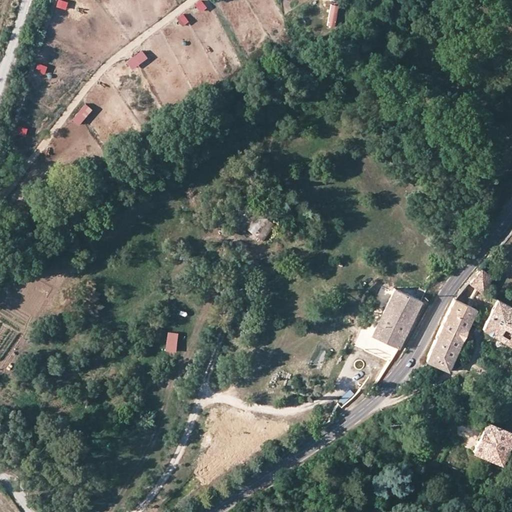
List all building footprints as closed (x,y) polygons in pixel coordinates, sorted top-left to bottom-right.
[(206,6),(200,0),(199,0),(195,4),(200,11),(206,6)] [(188,20),(183,13),(177,17),(182,24),(188,20)] [(147,57),(142,50),(127,61),(132,68),(147,57)] [(47,65),(38,62),(35,70),(44,73),(47,65)] [(92,109),(85,103),(72,119),(79,125),(92,109)] [(27,127),(18,125),(16,133),(25,135),(27,127)] [(496,181),(490,186),(496,191),(501,186),(496,181)] [(287,205),(274,207),(277,215),(288,212),(287,205)] [(273,224),(258,213),(246,229),(262,240),(273,224)] [(478,270),(466,285),(483,294),(490,280),(478,270)] [(426,289),(416,284),(410,296),(394,288),(372,333),(390,342),(386,350),(395,354),(426,289)] [(444,371),(445,371),(474,309),(452,300),(423,361),(444,371)] [(511,310),(497,302),(482,332),(511,349),(511,310)] [(177,332),(168,331),(166,349),(176,350),(177,332)] [(320,368),(327,352),(321,349),(314,365),(320,368)] [(511,375),(503,373),(497,395),(491,392),(488,397),(504,404),(511,375)] [(511,439),(511,434),(486,423),(473,451),(501,464),(511,439)]
